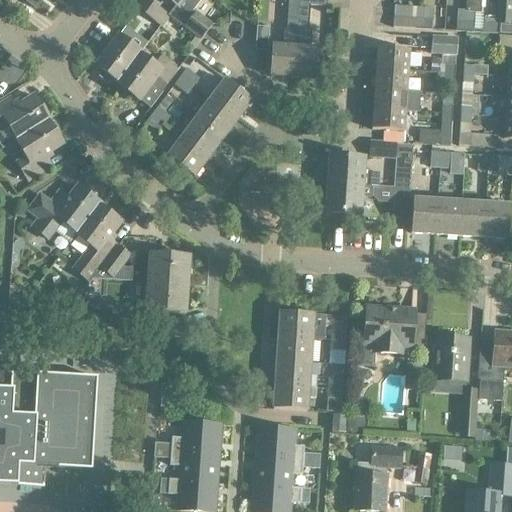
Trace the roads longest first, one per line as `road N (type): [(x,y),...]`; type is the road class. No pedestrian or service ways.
road 1 (residential): [(511,284),(232,254),(153,198),(102,145),(42,61)]
road 2 (residential): [(245,6),(237,76),(289,140),(328,144),(348,130),(365,0)]
